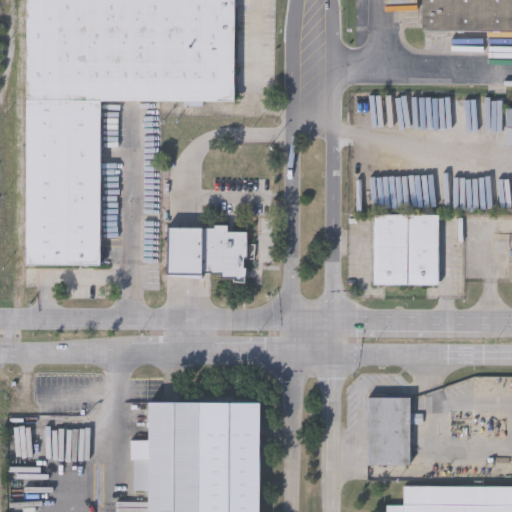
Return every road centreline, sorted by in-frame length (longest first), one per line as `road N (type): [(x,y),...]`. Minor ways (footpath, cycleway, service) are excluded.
road 1 (tertiary): [(331,511),(335,143),(320,0)]
road 2 (secondary): [(294,314),(0,313)]
road 3 (tertiary): [(296,68),(294,314)]
road 4 (secondary): [(294,353),(511,354)]
road 5 (tertiary): [(294,353),(292,511)]
road 6 (secondary): [(480,317),(335,315)]
road 7 (secondary): [(0,354),(134,352)]
